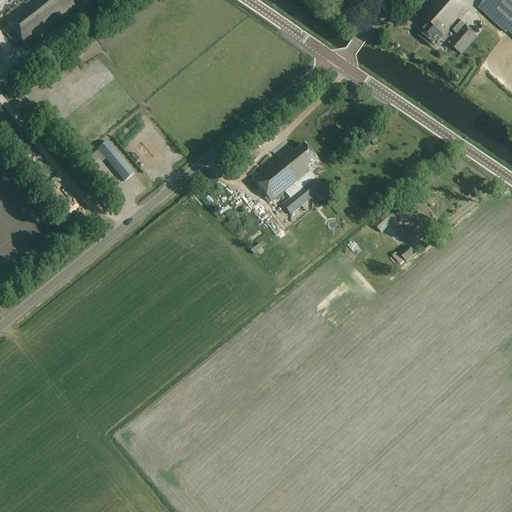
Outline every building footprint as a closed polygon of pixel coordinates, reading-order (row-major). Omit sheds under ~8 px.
[(0,0),(0,21),(3,26),(6,23),(27,50),(76,11),(71,4),(75,0),(0,0)] [(108,0),(106,0),(95,9),(99,15),(112,5),(108,0)] [(476,37),(457,20),(466,9),(455,0),(435,0),(421,17),(427,23),(419,32),(432,44),(436,39),(438,41),(449,29),(457,36),(449,45),(460,55),(476,37)] [(511,0),(486,0),(478,9),(506,34),(508,32),(511,36),(511,0)] [(76,24),(62,34),(66,39),(79,29),(76,24)] [(125,183),(135,175),(108,143),(98,151),(125,183)] [(316,160),(303,145),(294,153),(291,148),(252,180),(271,203),(310,172),(307,168),(316,160)] [(107,189),(118,180),(91,149),(81,158),(107,189)] [(136,164),(139,161),(134,155),(131,158),(136,164)] [(291,216),(322,191),(314,180),(283,205),(291,216)] [(320,201),(327,196),(323,192),(317,197),(320,201)] [(404,242),(417,230),(415,228),(428,217),(419,206),(393,229),(404,242)] [(381,234),(397,220),(390,212),(374,226),(381,234)] [(406,263),(416,255),(408,246),(399,254),(406,263)]
